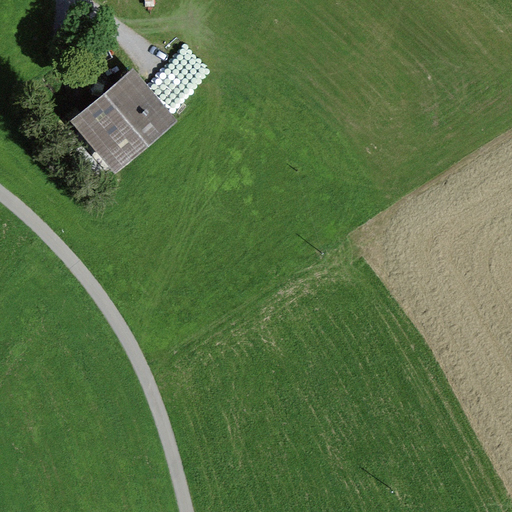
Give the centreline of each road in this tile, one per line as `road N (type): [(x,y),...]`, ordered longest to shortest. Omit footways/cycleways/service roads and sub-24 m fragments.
road 1 (unclassified): [(0,192),(79,268),(121,330),(157,404),(185,511)]
road 2 (track): [(84,0),(183,77)]
